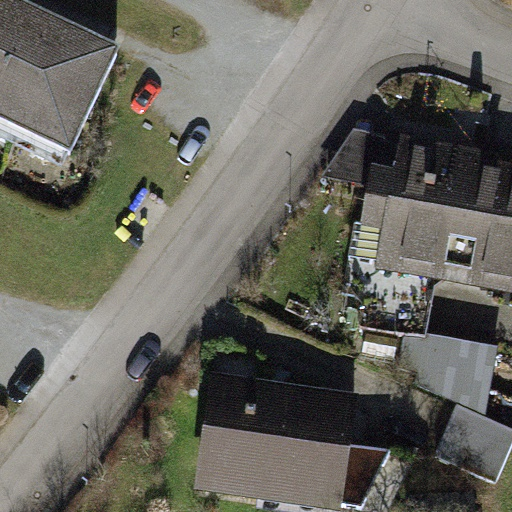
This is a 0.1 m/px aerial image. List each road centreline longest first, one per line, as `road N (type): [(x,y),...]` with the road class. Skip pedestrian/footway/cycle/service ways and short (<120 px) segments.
road 1 (residential): [(388,1),(0,499)]
road 2 (residential): [(388,1),(511,47)]
